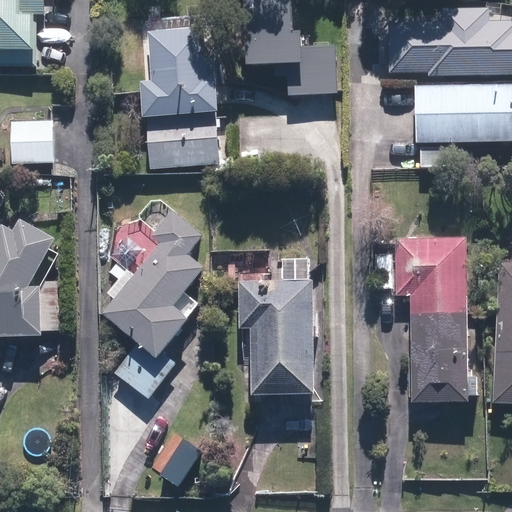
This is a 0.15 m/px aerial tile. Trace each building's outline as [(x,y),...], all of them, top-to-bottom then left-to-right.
[(0,0),(0,54),(6,55),(6,50),(41,51),(41,15),(50,15),(49,0),(0,0)] [(340,46),(308,47),(308,32),(299,32),(297,0),(257,0),(251,0),(254,66),(291,64),(293,96),(342,93),(340,46)] [(432,77),(511,75),(511,15),(492,16),(492,8),(444,9),(444,24),(392,25),(393,73),(432,72),(432,77)] [(224,165),(220,113),(223,112),(221,76),(212,76),(209,29),(153,33),(157,81),(144,82),(147,118),(149,117),(153,170),(224,165)] [(511,84),(419,86),(420,143),(511,141),(511,84)] [(15,122),(15,164),(58,163),(57,121),(15,122)] [(73,175),(51,175),(51,215),(73,214),(73,175)] [(164,242),(107,313),(163,358),(195,318),(179,306),(210,267),(194,254),(209,235),(177,210),(156,236),(164,242)] [(0,235),(0,336),(48,335),(46,287),(34,288),(61,238),(24,219),(18,232),(6,225),(0,235)] [(470,237),(399,239),(400,295),(415,295),(417,402),(473,401),(470,237)] [(511,262),(503,262),(497,402),(511,402),(511,262)] [(317,280),(243,282),(244,328),(256,328),(257,395),(320,393),(317,280)]
